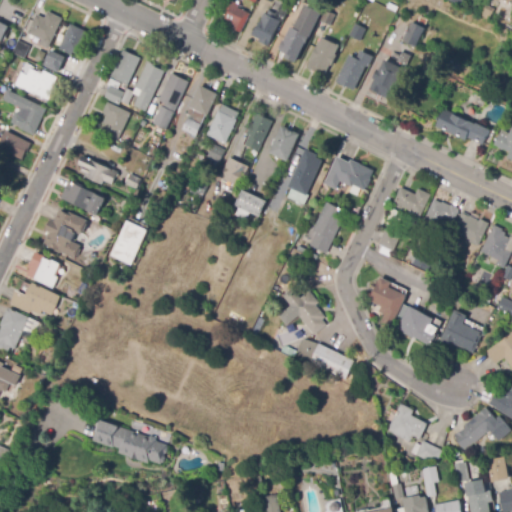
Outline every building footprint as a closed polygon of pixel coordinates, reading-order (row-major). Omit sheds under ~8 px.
[(242,33),(234,29),(235,26),(231,24),(232,23),(224,19),(227,13),(226,12),(231,1),(240,5),(238,8),(251,14),(242,33)] [(286,52),(284,56),(295,62),(305,42),(306,42),(309,35),(310,36),(322,11),(305,3),(293,26),(291,25),(284,39),(283,38),(279,48),(286,52)] [(488,21),(478,16),(484,4),(494,9),(488,21)] [(331,27),(320,22),(325,10),(327,11),(329,6),(333,9),(331,13),(336,15),(331,27)] [(48,49),(39,45),(41,40),(28,33),(37,15),(45,19),(49,12),(63,19),(48,49)] [(251,34),(259,37),(257,40),(268,45),(280,20),(264,12),(257,26),(255,25),(251,34)] [(425,26),(417,23),(420,16),(428,20),(425,26)] [(2,42),(0,41),(0,22),(9,27),(2,42)] [(416,47),(403,41),(412,23),(425,29),(416,47)] [(77,55),(66,50),(65,53),(60,50),(61,48),(60,47),(71,24),(88,32),(77,55)] [(355,53),(344,47),(350,35),(361,41),(355,53)] [(319,74),(307,68),(312,59),(311,58),(316,47),(318,48),(322,38),(340,46),(336,55),(337,56),(332,67),(330,66),(327,73),(321,70),(319,74)] [(13,50),(6,46),(10,39),(17,43),(13,50)] [(34,64),(24,59),(13,53),(19,41),(31,47),(28,53),(37,57),(34,64)] [(337,80),(350,54),(362,60),(360,57),(357,55),(360,49),(373,55),(368,66),(366,64),(354,89),(337,80)] [(64,57),(57,73),(42,65),(49,50),(64,57)] [(118,105),(105,99),(110,86),(108,86),(123,50),(141,58),(128,87),(120,83),(117,89),(124,92),(118,105)] [(370,87),(375,78),(373,77),(377,68),(379,69),(385,59),(405,68),(391,95),(389,94),(387,97),(370,87)] [(146,112),(134,106),(139,96),(133,94),(148,62),(157,66),(156,68),(165,72),(146,112)] [(46,102),(35,96),(15,85),(27,64),(34,67),(32,69),(43,75),(45,72),(58,78),(53,87),(56,89),(50,101),(47,100),(46,102)] [(171,72),(189,80),(174,109),(163,104),(164,102),(158,99),(171,72)] [(196,137),(183,130),(191,116),(188,114),(191,110),(188,108),(200,85),(218,95),(207,117),(206,117),(196,137)] [(128,105),(122,102),(128,89),(134,92),(128,105)] [(34,137),(19,130),(20,127),(12,124),(16,113),(19,114),(21,109),(4,101),(9,90),(47,108),(34,137)] [(117,142),(99,132),(107,116),(103,114),(109,102),(131,114),(117,142)] [(206,133),(225,142),(236,119),(236,118),(238,111),(221,103),(219,109),(217,110),(206,133)] [(483,146),(467,138),(466,142),(436,127),(444,109),(454,113),(453,115),(469,122),(470,121),(476,125),(477,124),(490,130),(483,146)] [(258,152),(245,146),(250,136),(246,135),(256,113),(273,121),(258,152)] [(281,125),(268,151),(286,160),(299,133),(281,125)] [(511,160),(507,158),(510,153),(504,150),(503,151),(498,149),(499,148),(495,146),(500,135),(507,139),(511,129),(511,160)] [(22,161),(0,149),(0,144),(7,131),(31,144),(22,161)] [(220,163),(207,157),(213,144),(225,150),(220,163)] [(287,186),(305,194),(322,159),(316,156),(317,153),(305,148),(287,186)] [(324,182),(336,188),(340,180),(352,185),(353,184),(364,189),(366,186),(367,186),(371,178),(370,177),(374,169),(351,158),(349,161),(337,155),(324,182)] [(103,186),(81,175),(84,168),(79,165),(83,156),(118,172),(112,184),(105,181),(103,186)] [(241,187),(220,178),(229,158),(250,167),(241,187)] [(137,189),(126,184),(130,175),(141,180),(137,189)] [(202,196),(190,191),(195,180),(207,185),(202,196)] [(99,216),(62,199),(69,182),(107,198),(99,216)] [(420,217),(403,208),(402,210),(396,207),(397,205),(393,203),(401,188),(416,195),(419,189),(431,196),(420,217)] [(246,221),(235,216),(239,208),(236,206),(243,191),(267,202),(260,218),(250,213),(246,221)] [(442,228),(425,220),(434,200),(442,204),(442,202),(451,206),(460,210),(454,222),(447,219),(442,228)] [(327,254),(310,246),(317,233),(312,231),(327,202),(347,213),(327,254)] [(272,224),(263,219),(269,207),(278,212),(272,224)] [(393,252),(379,245),(388,225),(385,223),(392,209),(403,214),(396,229),(402,232),(393,252)] [(68,255),(44,244),(50,233),(47,232),(52,220),(55,222),(61,210),(76,218),(77,216),(85,219),(78,233),(72,230),(64,246),(70,249),(68,255)] [(479,247),(469,242),(470,240),(453,232),(462,213),(479,221),(480,219),(489,224),(479,247)] [(132,266),(111,256),(128,221),(149,231),(132,266)] [(511,253),(505,269),(496,265),(498,260),(481,253),(494,225),(503,230),(502,231),(506,233),(505,236),(510,239),(505,250),(511,253)] [(453,255),(445,252),(451,239),(459,242),(453,255)] [(297,250),(293,248),(297,241),(301,243),(297,250)] [(251,290),(238,284),(256,248),(268,254),(251,290)] [(53,289),(25,275),(37,252),(46,257),(45,259),(52,262),(53,260),(61,264),(55,276),(58,278),(53,289)] [(316,261),(308,256),(310,253),(318,257),(316,261)] [(511,278),(511,281),(502,278),(508,266),(511,268),(511,278)] [(391,327),(381,322),(384,315),(379,313),(382,307),(370,301),(381,278),(408,291),(391,327)] [(47,319),(31,311),(30,313),(12,304),(23,281),(41,289),(42,287),(61,297),(52,315),(49,314),(47,319)] [(315,336),(283,296),(293,288),(302,298),(310,291),(319,303),(316,306),(326,318),(323,320),(327,326),(315,336)] [(488,305),(481,301),(484,296),(491,300),(488,305)] [(511,316),(497,309),(503,298),(511,302),(511,316)] [(496,308),(490,306),(492,300),(498,303),(496,308)] [(401,321),(397,319),(403,305),(408,307),(401,321)] [(430,346),(414,337),(413,339),(397,330),(410,306),(434,320),(428,330),(436,335),(430,346)] [(5,356),(0,353),(0,331),(2,327),(0,326),(9,308),(41,324),(35,336),(24,331),(14,350),(10,347),(5,356)] [(474,354),(456,345),(455,348),(441,341),(455,311),(467,316),(463,324),(483,334),(474,354)] [(511,367),(505,358),(496,364),(487,352),(511,334),(511,367)] [(345,378),(295,356),(294,359),(281,352),(283,348),(287,347),(297,352),(302,342),(306,339),(353,361),(345,378)] [(0,392),(0,369),(1,367),(22,376),(17,386),(11,383),(7,392),(1,390),(0,392)] [(511,419),(489,405),(498,391),(505,396),(509,389),(511,391),(511,419)] [(410,443),(388,431),(401,404),(414,411),(412,416),(428,424),(419,440),(413,437),(410,443)] [(463,450),(454,436),(465,429),(463,427),(487,407),(502,426),(492,433),(490,430),(476,443),(463,450)] [(161,465),(150,461),(147,464),(119,454),(120,450),(114,447),(113,448),(93,441),(100,420),(149,438),(151,436),(156,437),(157,442),(168,446),(161,465)] [(436,466),(411,453),(416,444),(421,446),(423,441),(443,451),(436,466)] [(392,451),(387,448),(390,443),(395,446),(392,451)] [(4,467),(0,464),(0,445),(12,451),(4,467)] [(475,457),(473,448),(485,446),(486,455),(475,457)] [(465,462),(469,480),(456,483),(453,464),(465,462)] [(427,497),(422,470),(436,467),(439,482),(434,483),(436,495),(427,497)] [(490,482),(487,469),(496,467),(499,480),(490,482)] [(395,500),(390,474),(395,473),(398,485),(401,484),(404,498),(395,500)] [(511,511),(501,511),(499,492),(511,490),(511,511)] [(470,511),(468,495),(490,492),(492,502),(488,503),(489,511),(470,511)] [(263,511),(261,498),(277,495),(280,511),(263,511)] [(404,511),(402,499),(420,496),(420,498),(425,498),(428,511),(404,511)] [(436,511),(435,506),(459,501),(460,511),(436,511)]
